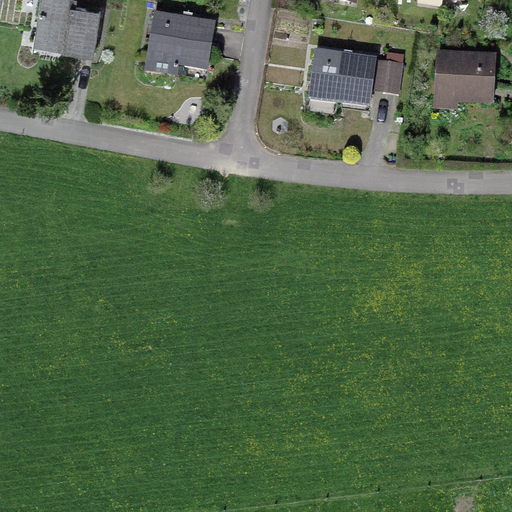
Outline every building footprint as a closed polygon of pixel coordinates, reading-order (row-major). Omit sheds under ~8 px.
[(62,47),(61,52),(91,58),(99,13),(63,7),(64,0),(39,0),(33,42),(62,47)] [(176,77),(177,68),(206,72),(213,28),(153,18),(144,72),(176,77)] [(336,98),(335,104),(368,108),(374,64),(314,55),(308,94),(336,98)] [(402,59),(387,57),(382,95),(396,97),(402,59)] [(453,103),(490,105),(492,60),(436,57),(433,110),(434,110),(435,101),(453,102),(453,103)]
